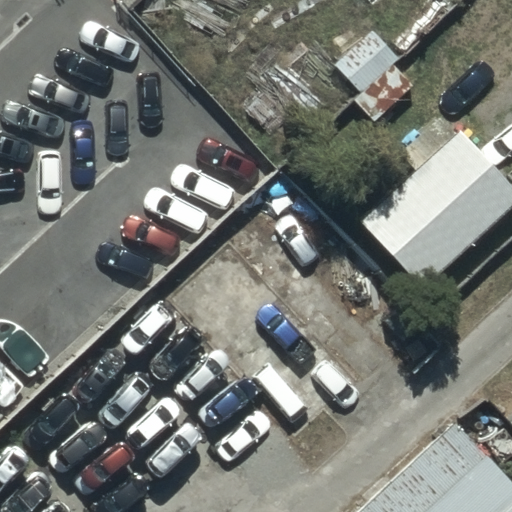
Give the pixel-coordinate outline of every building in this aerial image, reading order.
[(511,66),(511,0),(461,0),(400,58),(369,26),(331,62),(357,89),(349,97),(371,120),(415,77),(452,116),(482,87),(486,92),(511,66)] [(144,38),(106,75),(186,155),(223,117),(144,38)] [(0,138),(0,310),(2,321),(65,310),(60,279),(134,265),(107,119),(0,138)] [(511,186),(456,123),(354,213),(414,281),(511,194),(511,186)] [(511,511),(511,465),(458,408),(342,511),(511,511)]
